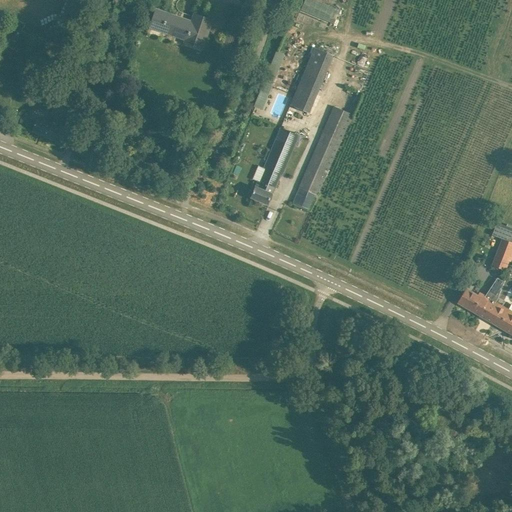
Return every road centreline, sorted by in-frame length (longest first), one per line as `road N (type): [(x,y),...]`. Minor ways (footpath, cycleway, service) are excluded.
road 1 (secondary): [(330,281),(0,149)]
road 2 (track): [(315,368),(261,377),(0,375)]
road 3 (unclassified): [(353,511),(315,368),(315,310),(330,281)]
road 4 (secondary): [(511,373),(330,281)]
